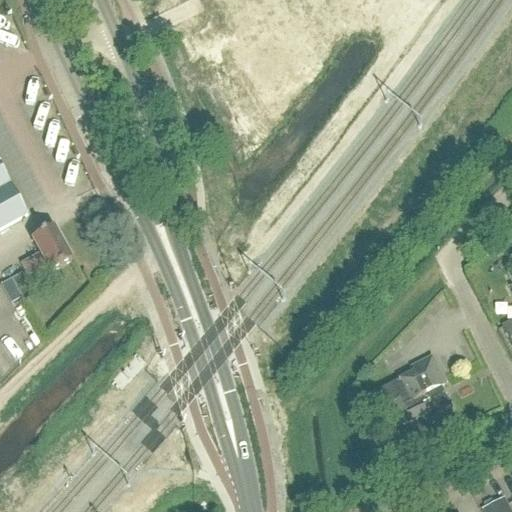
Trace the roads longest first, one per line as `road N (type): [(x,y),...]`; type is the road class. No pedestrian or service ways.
road 1 (tertiary): [(60,53),(182,289)]
road 2 (tertiary): [(182,289),(154,140),(118,41)]
road 3 (unclassified): [(511,394),(453,271),(458,245),(511,190)]
road 4 (tertiary): [(248,511),(219,384),(182,289)]
road 5 (track): [(142,268),(0,397)]
road 6 (unclassified): [(380,511),(511,443)]
